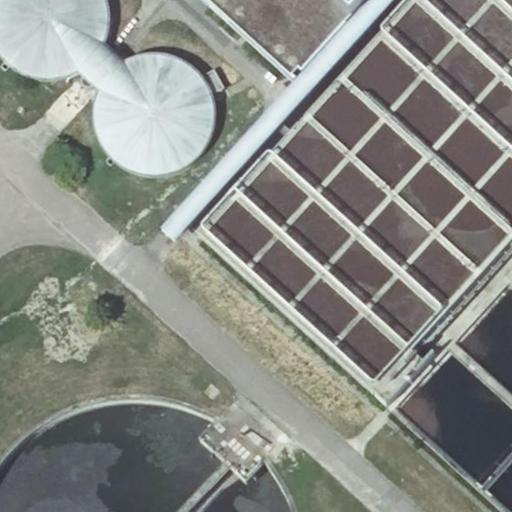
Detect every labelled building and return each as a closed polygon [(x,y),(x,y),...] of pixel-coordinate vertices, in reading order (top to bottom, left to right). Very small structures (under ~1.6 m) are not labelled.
[(0,0),(0,62),(4,67),(10,71),(16,75),(23,79),(30,81),(38,82),(45,83),(53,83),(61,81),(68,79),(75,76),(76,75),(82,72),(88,67),(93,61),(98,55),(101,48),(104,41),(106,33),(107,25),(107,18),(106,10),(104,3),(102,0),(0,0)] [(511,0),(379,0),(158,243),(174,257),(407,0),(511,0)] [(352,27),(322,0),(194,0),(294,90),(352,27)] [(322,0),(352,27),(375,0),(322,0)] [(121,66),(101,48),(98,55),(93,61),(88,67),(82,72),(76,75),(96,93),(100,85),(105,79),(110,73),(116,69),(121,66)] [(105,79),(100,85),(96,93),(93,101),(91,110),(90,119),(90,128),(92,136),(95,145),(99,152),(105,160),(111,166),(118,171),(126,176),(134,179),(143,181),(152,181),(161,181),(169,179),(178,176),(186,172),(193,166),(199,160),(204,153),(209,145),(211,138),(213,131),(214,123),(214,115),(213,108),(211,100),(208,93),(205,86),(200,80),(195,74),(189,69),(182,65),(175,62),(168,59),(160,58),(153,57),(145,58),(137,59),(130,61),(123,65),(121,66),(116,69),(110,73),(105,79)]
